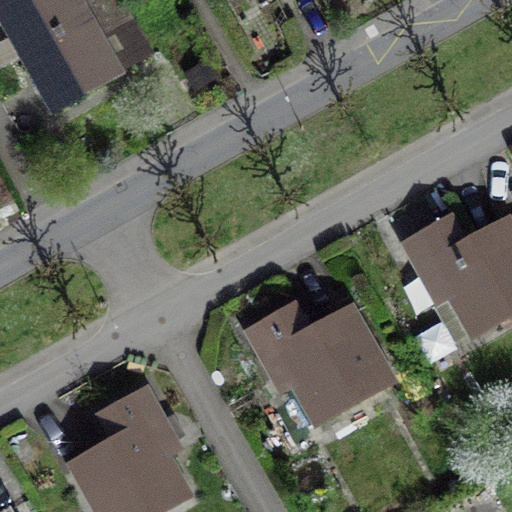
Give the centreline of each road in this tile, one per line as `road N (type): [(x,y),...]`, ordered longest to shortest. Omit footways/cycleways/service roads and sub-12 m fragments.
road 1 (residential): [(0,403),(511,117)]
road 2 (residential): [(480,0),(0,269)]
